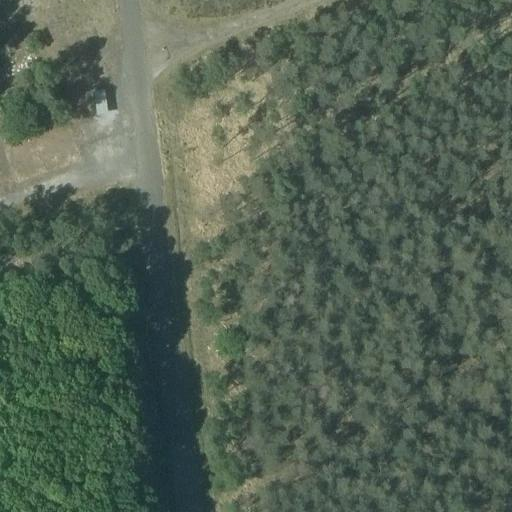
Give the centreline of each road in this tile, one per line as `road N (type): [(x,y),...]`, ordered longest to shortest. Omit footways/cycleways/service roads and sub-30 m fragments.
road 1 (track): [(155,163),(192,511)]
road 2 (track): [(145,82),(338,0)]
road 3 (track): [(137,0),(155,163)]
road 4 (track): [(155,163),(0,201)]
